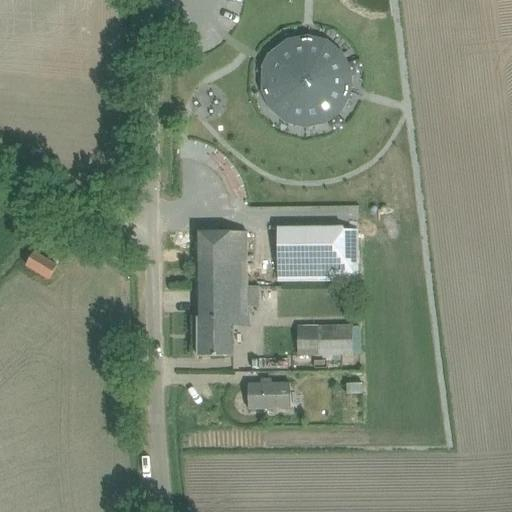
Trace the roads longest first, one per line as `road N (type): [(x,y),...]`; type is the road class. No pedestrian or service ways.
road 1 (unclassified): [(156,511),(151,229)]
road 2 (unclassified): [(151,229),(142,0)]
road 3 (unclassified): [(151,229),(77,216),(0,176)]
